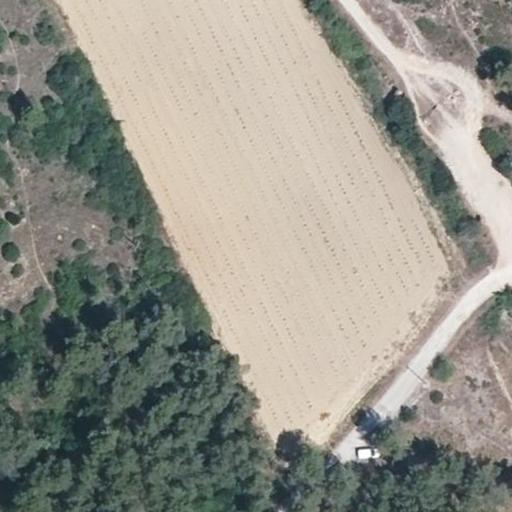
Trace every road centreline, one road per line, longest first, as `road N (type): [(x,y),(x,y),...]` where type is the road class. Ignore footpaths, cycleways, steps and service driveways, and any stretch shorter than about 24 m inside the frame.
road 1 (unclassified): [(281,511),(488,287),(511,275)]
road 2 (track): [(511,239),(432,108),(345,0)]
